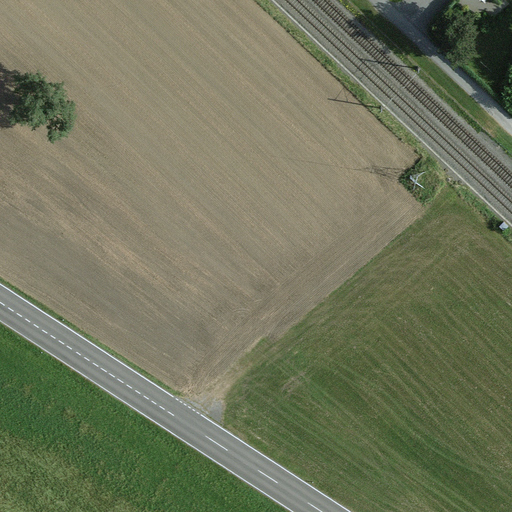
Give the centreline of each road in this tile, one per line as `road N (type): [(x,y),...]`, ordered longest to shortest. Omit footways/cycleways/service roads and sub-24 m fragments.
road 1 (primary): [(317,511),(0,304)]
road 2 (track): [(375,0),(511,128)]
